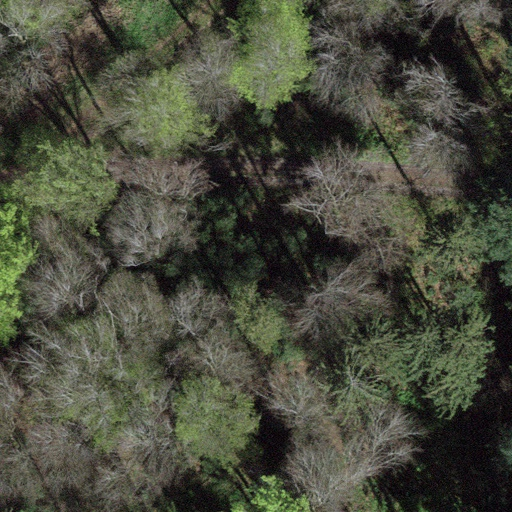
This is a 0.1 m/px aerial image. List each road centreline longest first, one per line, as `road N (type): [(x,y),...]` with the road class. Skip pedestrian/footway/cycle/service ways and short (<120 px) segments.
road 1 (track): [(0,184),(26,175),(253,166),(511,187)]
road 2 (track): [(26,175),(222,0)]
